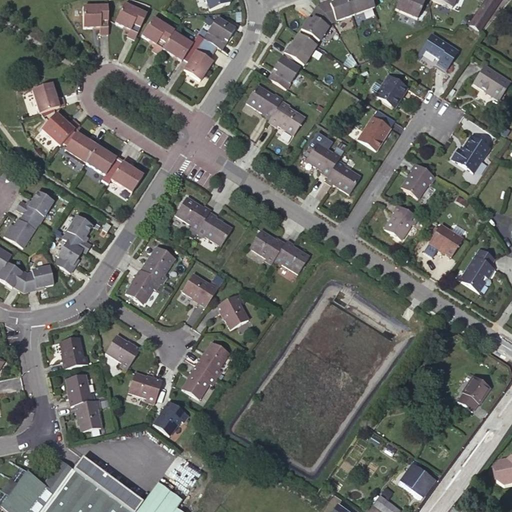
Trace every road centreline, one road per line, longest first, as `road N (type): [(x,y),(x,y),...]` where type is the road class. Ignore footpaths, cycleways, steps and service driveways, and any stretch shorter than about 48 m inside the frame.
road 1 (residential): [(196,120),(114,70),(88,77),(92,109),(172,161)]
road 2 (residential): [(172,161),(91,292),(72,308),(27,318)]
road 3 (residential): [(511,352),(336,240)]
road 4 (residential): [(336,240),(183,143)]
road 5 (residential): [(425,108),(336,240)]
road 6 (residential): [(0,447),(28,440),(38,428),(27,318)]
road 7 (residential): [(252,5),(249,27),(196,120)]
road 8 (tertiary): [(438,511),(511,411)]
